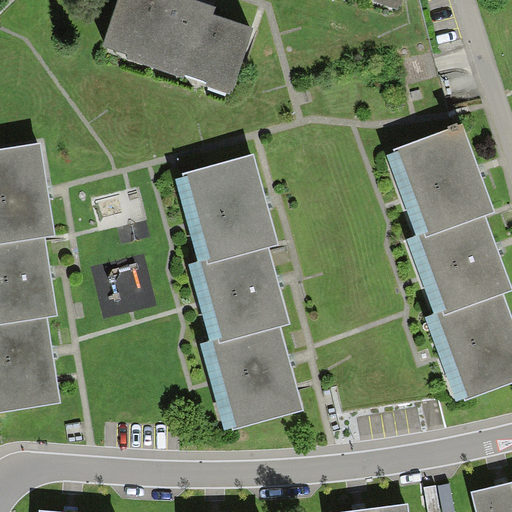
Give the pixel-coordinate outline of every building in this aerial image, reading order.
[(258,37),(153,0),(119,0),(99,57),(235,105),(258,37)] [(407,0),(319,0),(398,27),(407,0)] [(511,324),(504,301),(511,298),(511,296),(494,248),(486,224),(495,221),(475,171),(461,132),(399,155),(429,239),(418,244),(447,318),(437,322),(468,406),(511,390),(511,324)] [(51,352),(47,324),(57,322),(50,273),(46,245),(54,244),(47,193),(41,155),(0,161),(0,419),(61,410),(51,352)] [(288,360),(281,336),(290,334),(277,283),(269,255),(278,252),(265,202),(255,162),(186,181),(211,265),(201,268),(223,346),(213,349),(237,437),(303,419),(288,360)] [(511,511),(511,486),(471,497),(475,511),(511,511)]
